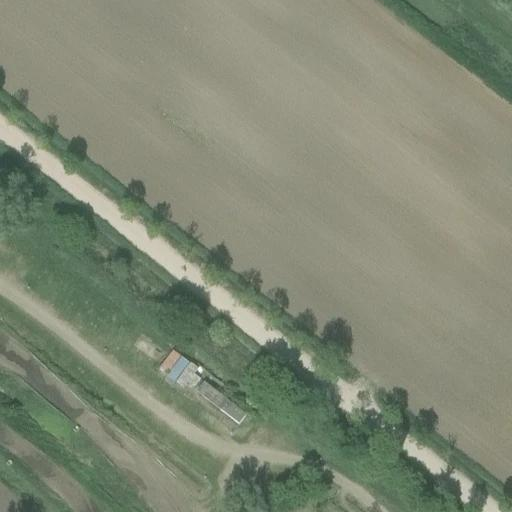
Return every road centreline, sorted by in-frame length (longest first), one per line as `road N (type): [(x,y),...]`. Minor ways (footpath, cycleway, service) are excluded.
road 1 (track): [(484,511),(0,129)]
road 2 (track): [(0,286),(201,443),(306,464),(378,511)]
